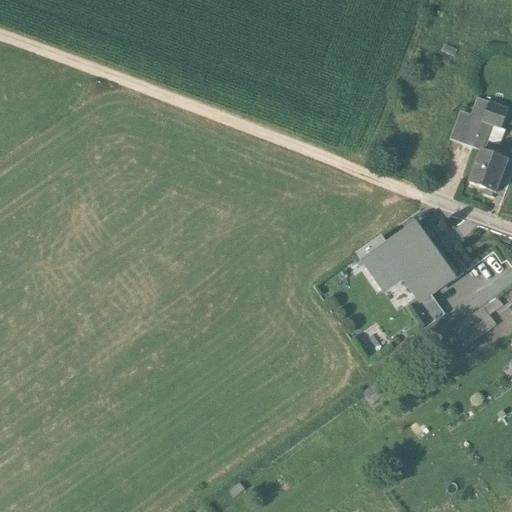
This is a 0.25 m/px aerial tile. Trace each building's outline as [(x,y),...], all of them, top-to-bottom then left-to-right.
[(451,145),(472,153),(481,128),(501,136),(509,115),(479,104),(472,122),(461,118),(451,145)] [(504,164),(480,154),(466,189),(491,199),(504,164)] [(458,289),(421,237),(366,276),(386,305),(390,302),(402,318),(413,310),(415,313),(418,317),(435,304),(458,289)] [(510,321),(494,299),(452,329),(468,351),(510,321)] [(415,313),(412,315),(424,331),(444,316),(435,304),(418,317),(415,313)]
